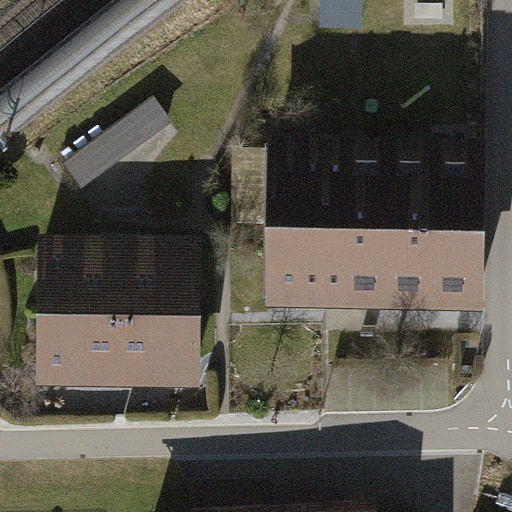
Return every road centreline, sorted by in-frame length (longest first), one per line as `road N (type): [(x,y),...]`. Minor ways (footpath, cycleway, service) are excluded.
road 1 (residential): [(0,441),(508,431)]
road 2 (residential): [(511,272),(508,431)]
